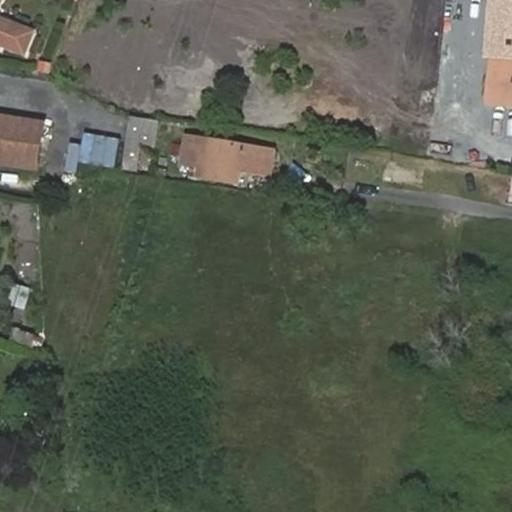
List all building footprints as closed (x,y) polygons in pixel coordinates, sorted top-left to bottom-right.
[(0,0),(0,44),(3,45),(4,40),(25,48),(34,25),(13,18),(11,20),(0,16),(0,0)] [(511,0),(493,0),(487,99),(511,101),(511,0)] [(102,162),(122,165),(129,115),(119,113),(115,136),(104,136),(102,162)] [(42,122),(0,114),(0,157),(36,164),(42,122)] [(154,143),(158,119),(129,115),(122,165),(136,167),(140,141),(154,143)] [(275,149),(206,141),(205,147),(188,145),(185,161),(202,164),(201,175),(246,181),(248,171),(271,173),(275,149)] [(9,283),(5,302),(25,307),(29,287),(9,283)]
